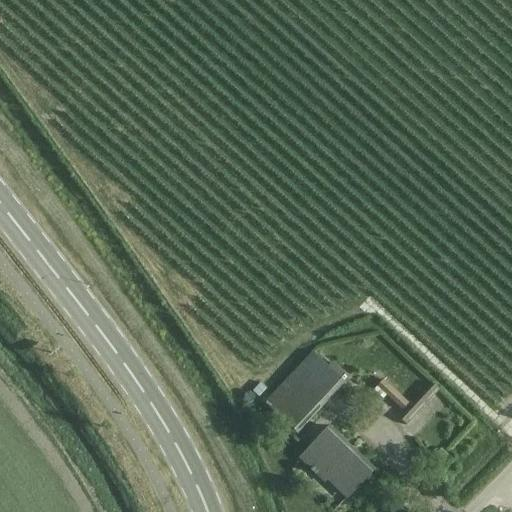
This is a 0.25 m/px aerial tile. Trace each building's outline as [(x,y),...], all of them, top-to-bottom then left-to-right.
[(296,434),(345,383),(313,353),(265,404),(296,434)] [(408,404),(384,381),(378,387),(402,411),(408,404)] [(260,383),(252,392),(259,398),(266,389),(260,383)] [(432,384),(400,419),(408,426),(439,391),(432,384)] [(348,497),(373,471),(330,429),(301,459),(312,470),(310,471),(315,475),(316,474),(323,480),(327,477),(348,497)] [(442,449),(437,454),(447,463),(452,458),(442,449)]
